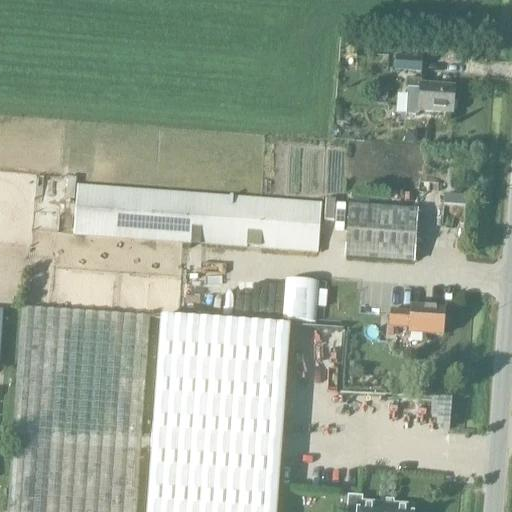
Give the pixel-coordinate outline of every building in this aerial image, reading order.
[(397,59),(396,72),(422,73),(422,60),(397,59)] [(409,82),(406,116),(416,116),(421,112),(452,115),(454,88),(423,85),(423,84),(409,82)] [(408,141),(416,142),(417,133),(408,133),(408,141)] [(67,178),(65,200),(74,201),(76,179),(67,178)] [(74,236),(317,253),(320,206),(77,188),(74,236)] [(325,202),(324,223),(333,224),(334,202),(325,202)] [(344,261),(412,266),(416,212),(367,208),(351,207),(348,207),(344,261)] [(286,283),(283,322),(315,325),(318,285),(286,283)] [(368,292),(367,308),(385,309),(386,293),(368,292)] [(411,307),(410,313),(390,312),(389,327),(409,328),(409,335),(443,337),(445,310),(411,307)] [(7,511),(136,511),(151,319),(23,310),(7,511)] [(147,511),(279,511),(291,335),(159,327),(147,511)] [(411,511),(411,509),(360,506),(361,499),(349,499),(348,511),(411,511)]
